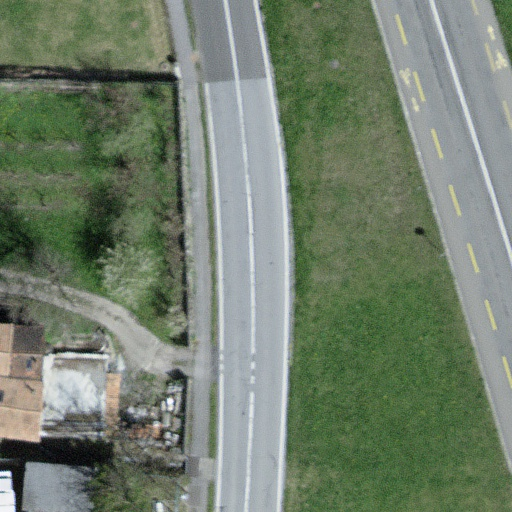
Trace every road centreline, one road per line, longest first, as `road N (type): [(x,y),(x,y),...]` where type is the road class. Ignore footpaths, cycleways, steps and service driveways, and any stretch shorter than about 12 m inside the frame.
road 1 (tertiary): [(223,0),(252,233),(239,511)]
road 2 (primary): [(511,278),(429,0)]
